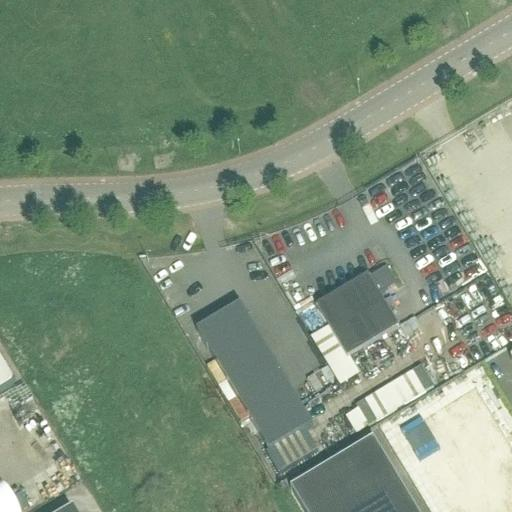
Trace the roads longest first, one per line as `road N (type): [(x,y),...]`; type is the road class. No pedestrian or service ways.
road 1 (tertiary): [(511,33),(266,173),(196,194),(0,204)]
road 2 (unknown): [(196,194),(317,390)]
road 3 (unknown): [(340,136),(433,327)]
